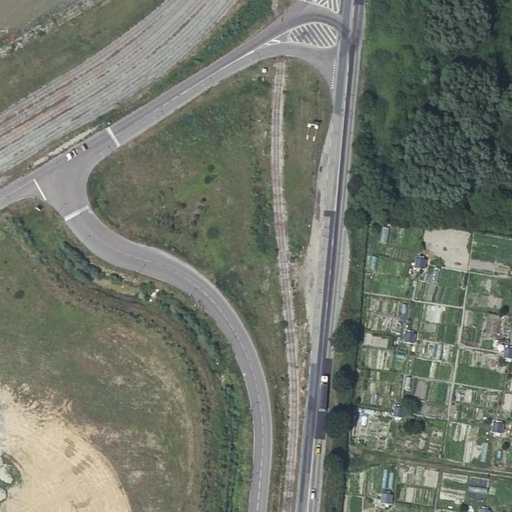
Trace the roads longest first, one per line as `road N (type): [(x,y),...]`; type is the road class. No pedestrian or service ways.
road 1 (tertiary): [(307,511),(348,69)]
road 2 (unclassified): [(258,511),(257,388),(226,317),(185,277),(103,243),(76,213),(54,167)]
road 3 (unclassified): [(256,49),(54,167)]
